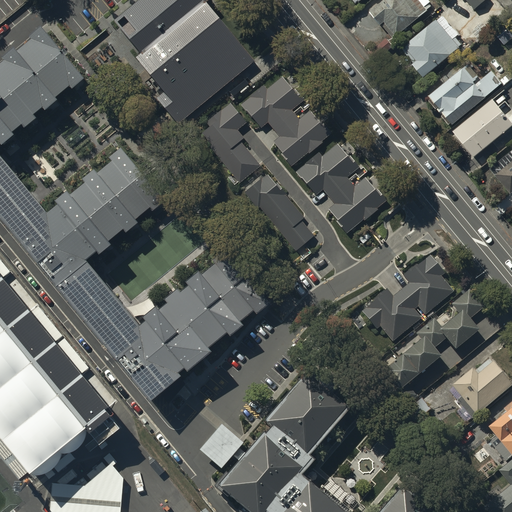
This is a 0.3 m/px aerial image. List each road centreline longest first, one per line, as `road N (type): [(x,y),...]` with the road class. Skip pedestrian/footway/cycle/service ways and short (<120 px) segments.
road 1 (primary): [(511,281),(280,0)]
road 2 (residential): [(357,275),(248,133)]
